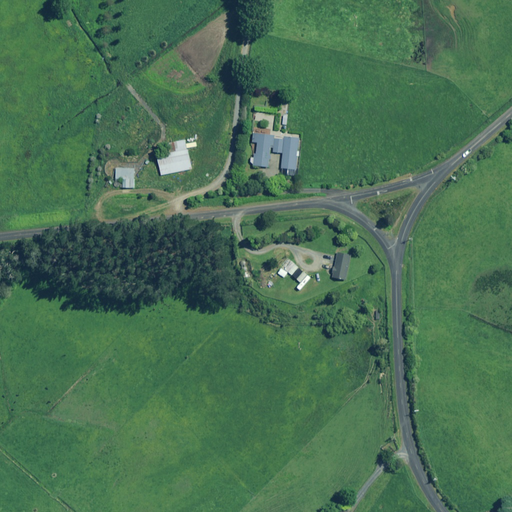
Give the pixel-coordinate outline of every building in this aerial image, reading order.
[(281,168),(283,168),(282,175),(295,176),(295,169),(298,138),(284,137),(283,140),(274,139),(274,136),(253,133),(252,142),(256,143),(254,166),(269,167),(271,147),(273,148),(273,152),(283,153),(281,168)] [(157,155),(159,168),(156,169),(157,174),(161,173),(161,176),(193,169),(189,149),(187,149),(185,139),(172,142),(174,152),(157,155)] [(135,169),(116,169),(116,179),(123,179),(122,188),(134,188),(135,169)] [(350,256),(338,253),(333,278),(346,280),(350,256)] [(294,263),(286,258),(281,267),(288,272),(294,263)]
